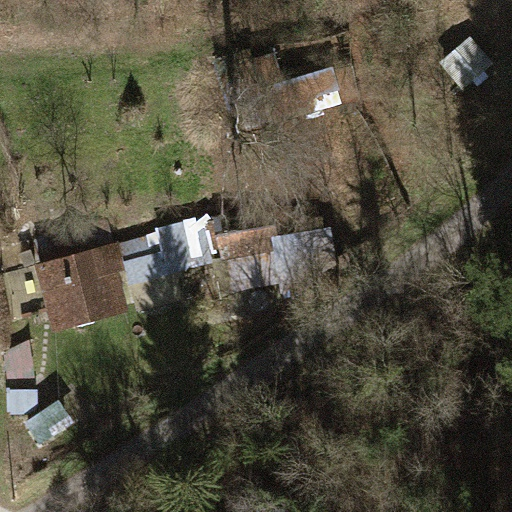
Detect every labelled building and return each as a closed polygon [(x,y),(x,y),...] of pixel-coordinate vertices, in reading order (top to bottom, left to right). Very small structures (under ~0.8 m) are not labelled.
[(489,64),(469,41),(445,62),(465,85),(489,64)] [(335,63),(286,79),(294,107),(344,90),(335,63)] [(266,214),(211,223),(216,251),(220,250),(222,261),(272,253),(266,214)] [(200,222),(162,230),(167,255),(205,246),(200,222)] [(115,244),(40,263),(56,322),(57,327),(124,309),(114,269),(124,266),(121,254),(118,255),(115,244)] [(29,342),(5,353),(10,387),(34,377),(29,342)] [(38,413),(38,391),(7,392),(8,414),(38,413)] [(59,400),(24,424),(39,446),(74,423),(59,400)]
